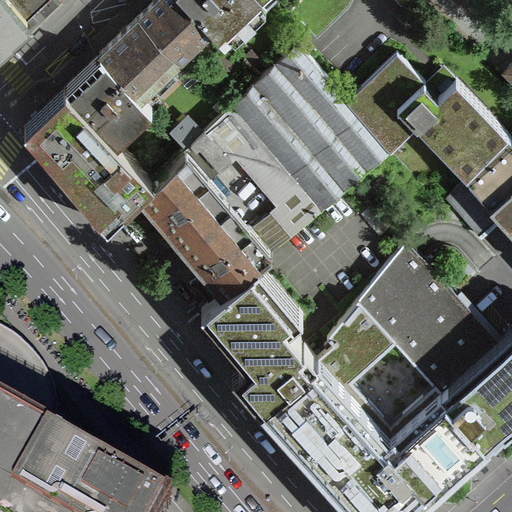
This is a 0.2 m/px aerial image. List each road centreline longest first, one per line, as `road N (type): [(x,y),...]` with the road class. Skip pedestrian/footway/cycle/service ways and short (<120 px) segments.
road 1 (primary): [(55,256),(273,511)]
road 2 (residential): [(93,0),(0,92)]
